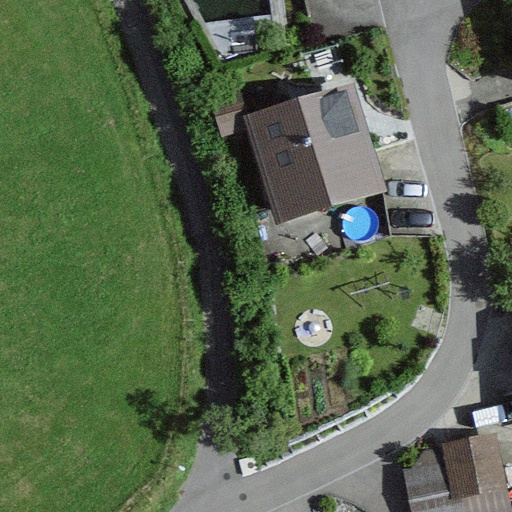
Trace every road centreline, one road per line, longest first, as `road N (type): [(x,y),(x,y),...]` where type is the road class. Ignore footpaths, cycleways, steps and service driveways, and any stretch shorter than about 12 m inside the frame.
road 1 (residential): [(199,494),(275,493),(409,428),(446,399),(470,350),(480,319),(478,272),(431,87),(421,21),(434,0)]
road 2 (residential): [(121,0),(176,132),(219,320),(219,443),(199,494)]
